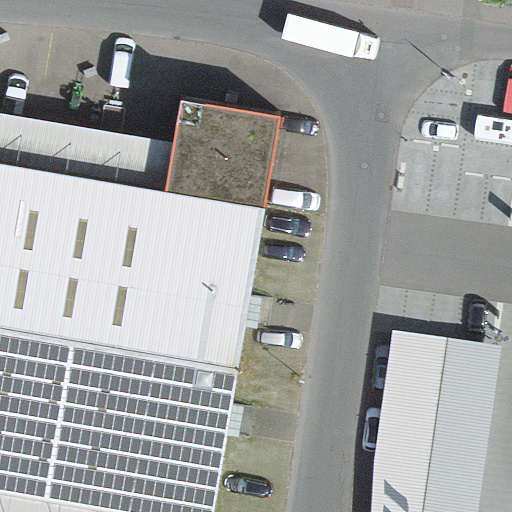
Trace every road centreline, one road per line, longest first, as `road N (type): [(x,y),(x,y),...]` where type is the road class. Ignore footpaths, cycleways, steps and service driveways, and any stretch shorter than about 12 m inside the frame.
road 1 (residential): [(375,33),(322,511)]
road 2 (residential): [(97,0),(375,33)]
road 3 (residential): [(375,33),(511,51)]
